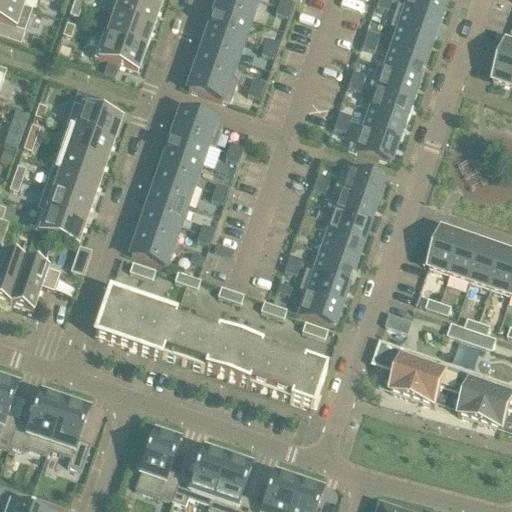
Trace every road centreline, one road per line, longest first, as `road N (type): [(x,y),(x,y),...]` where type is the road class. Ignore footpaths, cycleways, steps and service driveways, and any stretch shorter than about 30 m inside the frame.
road 1 (residential): [(481,0),(322,466)]
road 2 (residential): [(195,0),(65,377)]
road 3 (residential): [(131,400),(322,466)]
road 4 (residential): [(357,479),(476,511)]
